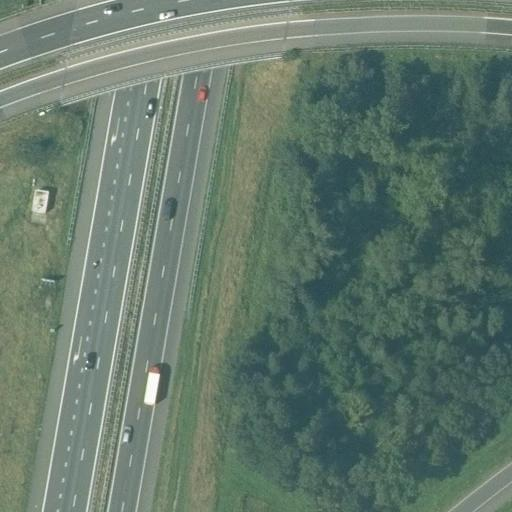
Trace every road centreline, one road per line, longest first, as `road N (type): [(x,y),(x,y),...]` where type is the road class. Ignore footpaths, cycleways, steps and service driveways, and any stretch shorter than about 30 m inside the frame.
road 1 (motorway): [(0,105),(67,78),(220,39),(375,25),(511,30)]
road 2 (motorway): [(123,511),(212,0)]
road 3 (motorway): [(160,0),(71,511)]
road 4 (motorway): [(172,0),(0,51)]
